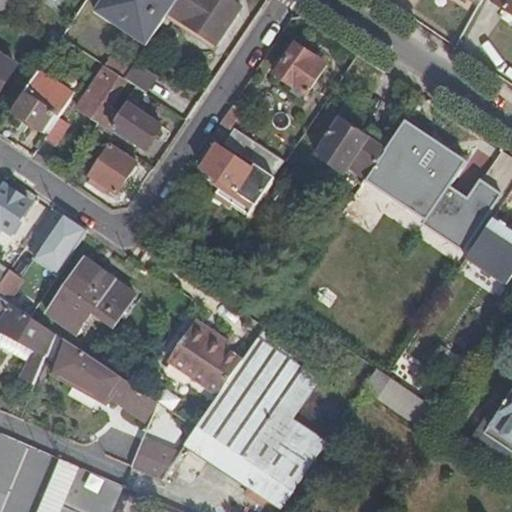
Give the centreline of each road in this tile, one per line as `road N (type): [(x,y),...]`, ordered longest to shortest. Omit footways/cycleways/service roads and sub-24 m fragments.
road 1 (residential): [(0,151),(123,233),(282,0)]
road 2 (residential): [(328,0),(511,122)]
